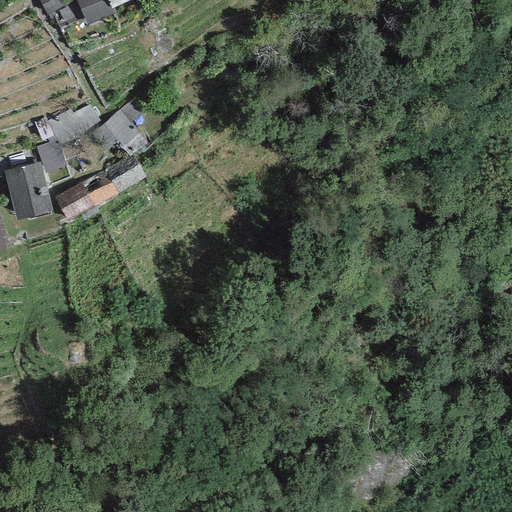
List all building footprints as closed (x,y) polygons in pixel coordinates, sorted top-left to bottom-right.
[(64,0),(39,0),(48,17),(68,8),(64,0)] [(75,0),(87,26),(113,14),(111,11),(135,0),(75,0)] [(134,98),(120,110),(130,122),(144,111),(134,98)] [(71,109),(47,122),(59,144),(101,123),(91,103),(72,113),(71,109)] [(130,122),(120,110),(91,133),(107,152),(117,143),(121,148),(139,134),(130,122)] [(81,183),(94,207),(145,179),(133,156),(81,183)] [(41,163),(4,171),(15,222),(51,214),(41,163)] [(94,207),(81,183),(56,197),(69,220),(94,207)]
